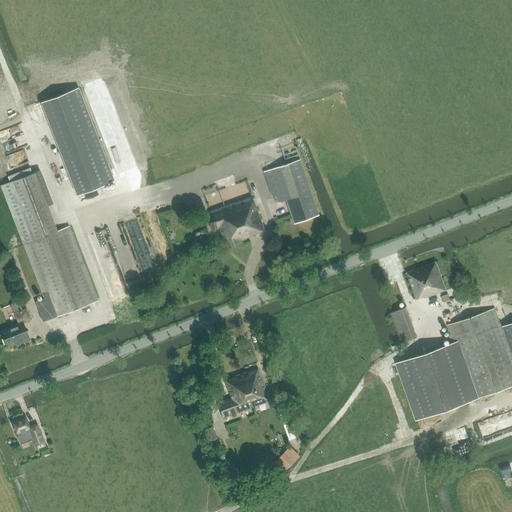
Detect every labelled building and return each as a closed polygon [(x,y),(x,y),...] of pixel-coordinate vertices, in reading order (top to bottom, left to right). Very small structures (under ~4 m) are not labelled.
[(41,102),(57,144),(77,195),(99,187),(114,181),(78,87),(41,102)] [(319,215),(300,158),(263,171),(272,195),(274,195),(277,203),(286,200),(294,224),(319,215)] [(1,186),(0,186),(1,188),(4,196),(18,231),(23,244),(57,230),(48,206),(51,204),(39,171),(32,174),(30,168),(8,176),(10,182),(1,186)] [(213,221),(209,223),(211,230),(219,227),(221,234),(224,233),(229,246),(242,242),(241,240),(254,235),(254,233),(265,230),(252,196),(209,211),(213,221)] [(98,233),(90,235),(94,249),(100,247),(101,251),(108,249),(99,222),(95,224),(98,233)] [(57,230),(23,244),(42,293),(44,298),(35,301),(43,322),(98,300),(69,226),(57,230)] [(107,282),(112,280),(114,283),(122,280),(112,257),(107,259),(109,264),(100,268),(107,282)] [(425,298),(447,290),(436,261),(406,272),(416,298),(418,297),(418,298),(424,297),(425,298)] [(0,330),(6,346),(19,342),(20,343),(30,339),(24,323),(31,320),(26,308),(22,309),(19,301),(10,305),(14,313),(18,324),(0,330)] [(405,306),(391,311),(403,342),(416,337),(405,306)] [(511,386),(511,355),(495,308),(447,325),(453,342),(473,399),(511,386)] [(511,322),(503,326),(511,351),(511,322)] [(397,361),(406,386),(409,394),(417,419),(473,399),(453,342),(397,361)] [(270,401),(257,368),(225,380),(230,398),(218,402),(223,418),(248,409),(270,401)] [(511,406),(480,414),(483,427),(511,419),(511,406)] [(26,417),(13,422),(21,444),(23,448),(29,445),(27,441),(33,439),(36,448),(45,445),(37,424),(29,427),(26,417)] [(47,446),(40,449),(42,454),(50,451),(47,446)] [(288,450),(276,462),(284,470),(296,458),(288,450)] [(233,470),(220,475),(228,493),(241,488),(233,470)]
